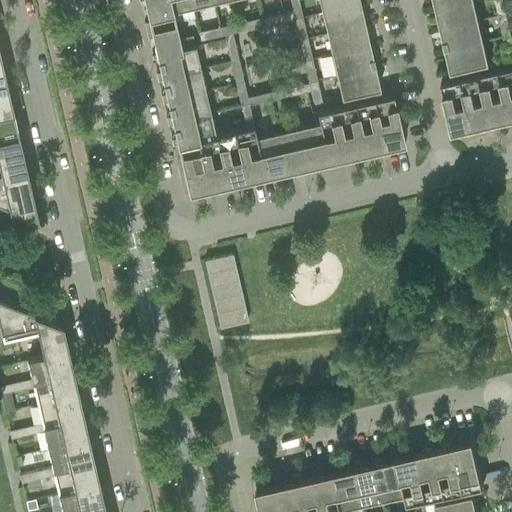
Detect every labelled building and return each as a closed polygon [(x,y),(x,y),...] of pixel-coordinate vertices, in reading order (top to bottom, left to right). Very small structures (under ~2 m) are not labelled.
[(143,0),(147,16),(171,10),(168,0),(143,0)] [(168,0),(171,10),(192,5),(190,0),(168,0)] [(289,0),(291,9),(299,7),(297,0),(289,0)] [(318,0),(321,13),(359,4),(357,0),(318,0)] [(433,0),(436,9),(473,0),(433,0)] [(473,0),(436,9),(441,30),(479,21),(473,0)] [(321,13),(326,34),(364,25),(359,4),(321,13)] [(148,21),(143,22),(146,32),(147,31),(150,31),(152,37),(156,53),(180,48),(178,38),(171,10),(147,16),(148,21)] [(266,15),(268,23),(284,19),(282,11),(266,15)] [(245,20),(247,28),(263,24),(261,16),(245,20)] [(293,18),(297,31),(304,29),(301,16),(293,18)] [(441,30),(446,51),(483,42),(479,21),(441,30)] [(499,23),(503,36),(510,34),(507,21),(499,23)] [(219,26),(221,34),(237,30),(235,22),(219,26)] [(326,34),(331,55),(369,46),(364,25),(326,34)] [(198,31),(199,39),(215,35),(214,27),(198,31)] [(191,35),(178,38),(180,48),(193,45),(191,35)] [(224,38),(228,56),(236,54),(232,36),(224,38)] [(298,39),(301,52),(309,50),(306,37),(298,39)] [(483,42),(446,51),(450,71),(488,62),(483,42)] [(156,53),(161,76),(198,67),(193,45),(180,48),(156,53)] [(331,55),(336,76),(374,67),(369,46),(331,55)] [(229,60),(233,78),(241,76),(237,58),(229,60)] [(511,64),(497,68),(509,121),(511,120),(511,64)] [(305,67),(308,81),(316,79),(313,66),(305,67)] [(161,76),(166,98),(204,89),(198,67),(161,76)] [(374,67),(336,76),(340,96),(378,88),(374,67)] [(497,68),(478,73),(491,125),(503,122),(502,118),(508,116),(509,121),(497,68)] [(478,73),(460,77),(472,130),(484,127),(483,122),(489,121),(490,125),(491,125),(478,73)] [(472,130),(460,77),(440,81),(453,134),(466,131),(465,126),(470,125),(471,130),(472,130)] [(234,82),(239,100),(246,98),(242,80),(234,82)] [(304,83),(287,86),(289,94),(306,90),(304,83)] [(289,94),(287,86),(272,90),(274,98),(289,94)] [(0,112),(11,109),(6,87),(0,88),(0,112)] [(310,89),(313,103),(321,101),(318,88),(310,89)] [(166,98),(171,120),(209,111),(204,89),(166,98)] [(250,95),(252,103),(268,99),(266,91),(250,95)] [(392,93),(372,97),(384,150),(385,150),(384,145),(389,144),(390,148),(404,145),(392,93)] [(372,97),(353,102),(366,154),(365,149),(371,148),(372,153),(384,150),(372,97)] [(353,102),(335,106),(347,158),(348,158),(347,154),(352,152),(353,157),(366,154),(353,102)] [(335,106),(316,110),(327,158),(333,157),(334,161),(347,158),(335,106)] [(244,126),(233,129),(244,177),(243,177),(244,182),(258,179),(257,174),(263,173),(248,107),(240,108),(244,126)] [(0,139),(17,135),(11,109),(0,112),(0,139)] [(171,120),(176,142),(196,138),(214,133),(209,111),(171,120)] [(313,121),(297,125),(306,163),(318,160),(327,158),(318,120),(313,121)] [(297,125),(275,130),(284,168),(306,163),(297,125)] [(233,129),(214,133),(225,181),(225,182),(226,186),(239,183),(238,179),(243,177),(244,177),(233,129)] [(255,135),(254,135),(263,173),(264,173),(284,168),(275,130),(258,134),(255,135)] [(214,133),(196,138),(207,186),(206,186),(207,191),(220,188),(219,183),(225,182),(225,181),(214,133)] [(0,170),(1,176),(26,170),(17,135),(0,139),(0,170)] [(196,138),(176,142),(188,195),(202,192),(200,187),(206,186),(207,186),(196,138)] [(0,203),(9,207),(1,176),(0,170),(0,203)] [(1,176),(9,207),(36,217),(26,170),(1,176)] [(232,253),(212,257),(203,259),(219,326),(247,320),(232,253)] [(38,333),(33,312),(29,310),(31,306),(18,301),(16,305),(0,299),(0,327),(3,341),(38,333)] [(43,356),(67,350),(61,322),(33,312),(38,333),(43,355),(43,356)] [(43,356),(43,355),(26,359),(31,378),(14,382),(16,390),(32,386),(32,382),(72,372),(67,350),(43,356)] [(37,404),(78,395),(72,372),(32,382),(32,386),(37,404)] [(0,393),(16,390),(14,382),(0,384),(0,393)] [(42,426),(83,417),(78,395),(37,404),(41,422),(25,426),(27,434),(43,430),(42,426)] [(47,448),(88,439),(83,417),(42,426),(43,430),(47,448)] [(10,438),(27,434),(25,426),(8,430),(10,438)] [(452,442),(451,442),(463,490),(482,486),(470,433),(457,436),(458,441),(452,442)] [(434,446),(433,447),(444,495),(463,490),(451,442),(452,442),(451,437),(438,441),(440,445),(434,446)] [(51,467),(35,470),(37,478),(53,475),(52,471),(93,461),(88,439),(47,448),(51,467)] [(415,451),(414,451),(425,499),(444,495),(433,447),(434,446),(433,442),(420,445),(421,450),(416,451),(415,451)] [(402,454),(395,455),(404,493),(406,503),(425,499),(414,451),(415,451),(414,446),(401,449),(402,454)] [(375,460),(374,460),(383,498),(398,495),(404,493),(395,455),(375,460)] [(354,465),(353,465),(361,503),(383,498),(374,460),(354,465)] [(57,493),(98,484),(93,461),(52,471),(53,475),(57,493)] [(331,470),(340,508),(341,508),(348,506),(361,503),(353,465),(332,470),(331,470)] [(324,467),(311,470),(312,474),(320,511),(340,511),(340,508),(331,470),(325,472),(324,467)] [(20,482),(37,478),(35,470),(18,474),(20,482)] [(305,471),(292,474),(293,479),(301,511),(320,511),(312,474),(307,476),(305,471)] [(287,476),(274,479),(275,483),(281,511),(301,511),(293,479),(288,480),(287,478),(287,476)] [(268,480),(255,483),(256,488),(261,511),(281,511),(275,483),(269,485),(268,480)] [(75,511),(103,506),(98,484),(57,493),(61,511),(57,511),(75,511)] [(434,502),(436,511),(476,511),(472,494),(434,502)] [(34,499),(25,501),(27,510),(36,508),(34,499)]
